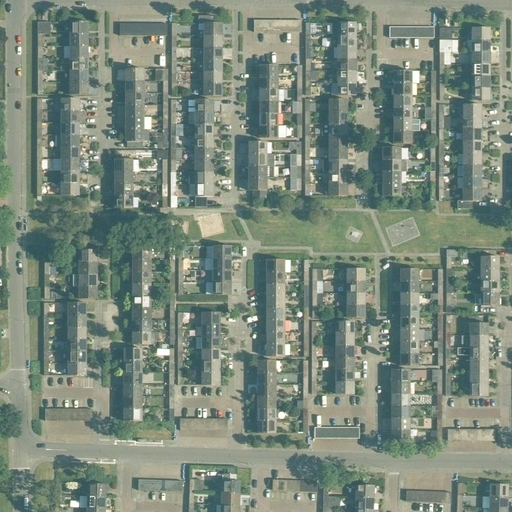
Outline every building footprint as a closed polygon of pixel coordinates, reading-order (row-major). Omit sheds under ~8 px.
[(222,36),(222,24),(213,24),(213,16),(198,16),(198,24),(204,24),(204,31),(198,31),(198,36),(222,36)] [(50,35),(50,23),(38,23),(38,35),(42,35),(50,35)] [(88,35),(88,23),(70,23),(70,35),(88,35)] [(356,36),(356,24),(332,24),(332,36),(338,36),(356,36)] [(451,41),(451,29),(439,28),(439,41),(451,41)] [(490,41),(490,29),(472,29),(472,41),(490,41)] [(88,47),(88,35),(70,35),(70,47),(88,47)] [(222,48),(222,36),(198,36),(204,36),(204,48),(222,48)] [(356,48),(356,36),(338,36),(338,48),(356,48)] [(451,53),(451,41),(439,41),(439,53),(444,53),(451,53)] [(490,53),(490,41),(472,41),(472,53),(490,53)] [(88,59),(88,47),(70,47),(70,59),(88,59)] [(222,60),(222,48),(204,48),(204,60),(222,60)] [(356,60),(356,48),(338,48),(338,60),(356,60)] [(490,65),(490,53),(472,53),(472,65),(490,65)] [(88,71),(88,59),(70,59),(64,59),(64,64),(70,64),(70,71),(88,71)] [(222,72),(222,60),(204,60),(204,72),(222,72)] [(356,72),(356,60),(338,60),(338,72),(356,72)] [(490,77),(490,65),(472,65),(472,77),(490,77)] [(278,78),(277,66),(259,66),(259,78),(278,78)] [(143,82),(143,69),(125,69),(125,82),(143,82)] [(88,83),(88,71),(70,71),(70,83),(88,83)] [(222,84),(222,72),(204,72),(204,84),(222,84)] [(356,84),(356,72),(338,72),(338,84),(356,84)] [(412,84),(412,72),(393,72),(393,84),(412,84)] [(490,89),(490,77),(472,77),(472,89),(490,89)] [(278,90),(278,78),(259,78),(259,90),(278,90)] [(143,94),(143,82),(125,82),(125,94),(143,94)] [(88,95),(88,83),(70,83),(70,95),(88,95)] [(222,97),(222,84),(204,84),(204,97),(222,97)] [(356,96),(356,84),(338,84),(331,84),(331,96),(356,96)] [(412,96),(412,84),(393,84),(393,96),(412,96)] [(490,101),(490,89),(472,89),(472,101),(490,101)] [(278,102),(278,90),(259,90),(259,102),(278,102)] [(143,106),(143,94),(125,94),(125,106),(143,106)] [(412,108),(412,96),(393,96),(393,108),(412,108)] [(61,99),(61,112),(79,112),(79,99),(61,99)] [(329,100),(329,112),(347,112),(347,100),(329,100)] [(195,101),(195,113),(213,113),(213,101),(195,101)] [(278,114),(278,102),(259,102),(259,114),(278,114)] [(481,118),(481,105),(463,105),(463,117),(481,118)] [(144,118),(143,106),(125,106),(125,118),(144,118)] [(412,120),(412,108),(393,108),(393,120),(412,120)] [(79,124),(79,112),(61,112),(61,124),(79,124)] [(347,124),(347,112),(329,112),(329,124),(347,124)] [(213,125),(213,113),(195,113),(195,125),(213,125)] [(278,126),(278,114),(259,114),(259,126),(278,126)] [(481,130),(481,118),(463,117),(463,130),(481,130)] [(144,130),(144,118),(125,118),(125,130),(144,130)] [(412,131),(412,120),(393,120),(393,132),(412,131)] [(79,136),(79,124),(61,124),(61,136),(79,136)] [(347,136),(347,124),(329,124),(322,124),(322,136),(329,136),(347,136)] [(213,137),(213,125),(195,125),(195,137),(213,137)] [(278,138),(278,126),(259,126),(259,139),(278,138)] [(144,142),(144,130),(125,130),(125,142),(127,142),(127,148),(141,148),(141,142),(144,142)] [(168,148),(168,143),(168,130),(163,130),(163,142),(157,142),(157,145),(147,145),(147,148),(168,148)] [(481,141),(481,130),(463,130),(463,141),(481,141)] [(412,144),(412,131),(393,132),(393,144),(412,144)] [(41,141),(41,136),(37,136),(37,148),(41,148),(41,147),(47,147),(47,141),(41,141)] [(79,148),(79,136),(61,136),(61,148),(79,148)] [(347,148),(347,136),(329,136),(329,148),(347,148)] [(213,149),(213,137),(195,137),(195,149),(213,149)] [(481,153),(481,141),(463,141),(463,153),(481,153)] [(267,155),(267,143),(249,143),(248,155),(267,155)] [(79,160),(79,148),(61,148),(61,160),(79,160)] [(347,160),(347,148),(329,148),(329,160),(347,160)] [(401,148),(385,148),(383,148),(383,160),(407,160),(401,160),(401,148)] [(213,161),(213,149),(195,149),(195,161),(213,161)] [(481,165),(481,153),(463,153),(463,165),(481,165)] [(248,155),(248,167),(274,167),(274,155),(267,155),(248,155)] [(79,172),(79,160),(61,160),(61,172),(79,172)] [(132,160),(114,160),(114,173),(132,172),(132,160)] [(347,173),(347,160),(329,160),(323,160),(323,172),(329,173),(347,173)] [(407,172),(407,160),(383,160),(382,172),(401,172),(407,172)] [(175,164),(175,161),(171,161),(171,173),(175,173),(175,172),(179,172),(179,164),(175,164)] [(213,173),(213,161),(195,161),(195,173),(189,173),(213,173)] [(481,177),(481,165),(463,165),(463,177),(481,177)] [(248,167),(248,179),(267,179),(274,179),(274,167),(248,167)] [(79,184),(79,172),(61,172),(61,184),(79,184)] [(133,185),(132,172),(114,173),(114,185),(133,185)] [(401,185),(401,172),(382,172),(382,184),(401,185)] [(213,185),(213,173),(189,173),(189,185),(195,185),(213,185)] [(347,185),(347,173),(329,173),(329,185),(347,185)] [(481,189),(481,177),(463,177),(463,189),(481,189)] [(267,191),(267,179),(248,179),(248,191),(253,191),(253,199),(266,199),(266,191),(267,191)] [(79,196),(79,184),(61,184),(61,196),(79,196)] [(401,197),(401,185),(382,184),(382,197),(401,197)] [(133,197),(133,185),(114,185),(114,197),(133,197)] [(213,197),(213,185),(195,185),(195,197),(213,197)] [(347,197),(347,185),(329,185),(329,197),(347,197)] [(481,202),(481,189),(463,189),(463,202),(457,202),(457,210),(472,210),(472,202),(481,202)] [(133,209),(133,197),(114,197),(114,209),(133,209)] [(231,259),(231,247),(213,247),(213,259),(231,259)] [(151,261),(151,248),(133,248),(133,261),(151,261)] [(97,263),(97,251),(79,251),(79,263),(97,263)] [(499,270),(499,257),(481,257),(481,270),(499,270)] [(231,271),(231,259),(213,259),(213,271),(231,271)] [(285,273),(285,260),(266,260),(266,273),(285,273)] [(151,273),(151,261),(133,261),(133,273),(151,273)] [(97,275),(97,263),(79,263),(79,275),(97,275)] [(365,282),(365,270),(347,270),(347,282),(365,282)] [(419,282),(419,270),(400,270),(400,282),(419,282)] [(499,282),(499,270),(481,270),(481,282),(499,282)] [(231,283),(231,271),(213,271),(213,283),(231,283)] [(151,285),(151,273),(133,273),(133,285),(151,285)] [(285,285),(285,273),(266,273),(266,285),(285,285)] [(79,275),(73,275),(73,287),(79,287),(97,287),(97,275),(79,275)] [(365,294),(365,282),(347,282),(347,294),(365,294)] [(419,294),(419,282),(400,282),(400,294),(419,294)] [(451,282),(446,282),(446,294),(451,294),(455,294),(455,282),(451,282)] [(499,294),(499,282),(481,282),(481,294),(499,294)] [(231,295),(231,283),(213,283),(213,296),(231,295)] [(151,297),(151,285),(133,285),(133,297),(151,297)] [(285,297),(285,285),(266,285),(266,297),(285,297)] [(49,287),(45,287),(45,299),(68,299),(68,294),(62,294),(62,293),(55,293),(55,292),(49,292),(49,287)] [(97,299),(97,287),(79,287),(79,299),(97,299)] [(365,306),(365,294),(347,294),(347,306),(365,306)] [(419,306),(419,294),(400,294),(400,306),(419,306)] [(499,306),(499,294),(481,294),(481,306),(499,306)] [(151,309),(151,297),(133,297),(132,309),(151,309)] [(285,309),(285,297),(266,297),(266,309),(285,309)] [(68,303),(68,316),(86,316),(86,303),(68,303)] [(365,318),(365,306),(347,306),(347,318),(365,318)] [(419,318),(419,306),(400,306),(400,318),(419,318)] [(151,321),(151,309),(132,309),(132,321),(151,321)] [(285,321),(285,309),(266,309),(266,321),(285,321)] [(220,326),(220,313),(202,313),(202,326),(220,326)] [(86,328),(86,316),(68,316),(68,328),(86,328)] [(419,330),(419,318),(400,318),(400,330),(419,330)] [(151,333),(151,321),(132,321),(132,333),(151,333)] [(285,333),(285,321),(266,321),(266,333),(285,333)] [(336,323),(336,335),(354,335),(354,323),(336,323)] [(488,336),(488,324),(469,324),(470,336),(488,336)] [(202,326),(196,326),(196,338),(202,338),(220,338),(220,326),(202,326)] [(86,340),(86,328),(68,328),(68,340),(86,340)] [(418,342),(419,330),(400,330),(400,342),(418,342)] [(151,345),(151,333),(132,333),(132,345),(151,345)] [(285,345),(285,333),(266,333),(266,345),(285,345)] [(354,347),(354,335),(336,335),(336,347),(354,347)] [(470,336),(461,336),(461,348),(470,348),(488,348),(488,336),(470,336)] [(220,350),(220,338),(202,338),(202,350),(220,350)] [(86,352),(86,340),(68,340),(68,352),(86,352)] [(418,354),(418,342),(400,342),(400,354),(418,354)] [(285,357),(285,345),(266,345),(266,357),(285,357)] [(354,359),(354,347),(336,347),(336,359),(354,359)] [(457,348),(450,348),(445,348),(445,360),(450,360),(456,360),(457,348)] [(488,360),(488,348),(470,348),(470,360),(488,360)] [(142,349),(124,349),(124,361),(142,361),(142,349)] [(220,362),(220,350),(202,350),(202,362),(220,362)] [(86,364),(86,352),(68,352),(68,364),(86,364)] [(418,366),(418,354),(400,354),(400,366),(418,366)] [(354,371),(354,359),(336,359),(336,371),(354,371)] [(488,372),(488,360),(470,360),(470,372),(488,372)] [(142,373),(142,361),(124,361),(124,373),(142,373)] [(276,361),(258,361),(258,373),(276,373),(276,361)] [(220,374),(220,362),(202,362),(202,374),(220,374)] [(86,376),(86,364),(68,364),(68,376),(86,376)] [(410,370),(392,370),(392,383),(410,383),(410,370)] [(354,383),(354,371),(336,371),(336,383),(354,383)] [(488,384),(488,372),(470,372),(470,384),(488,384)] [(142,385),(142,373),(124,373),(124,385),(142,385)] [(276,385),(276,373),(258,373),(258,385),(276,385)] [(308,385),(308,373),(303,373),(303,377),(300,377),(300,384),(303,384),(303,385),(308,385)] [(220,386),(220,374),(202,374),(202,386),(220,386)] [(354,395),(354,383),(336,383),(336,395),(354,395)] [(410,395),(410,383),(392,383),(392,395),(410,395)] [(488,396),(488,384),(470,384),(470,396),(488,396)] [(142,397),(142,385),(124,385),(124,397),(142,397)] [(276,397),(276,385),(258,385),(258,397),(276,397)] [(308,397),(308,385),(303,385),(303,390),(298,390),(298,394),(303,394),(303,397),(308,397)] [(410,407),(410,395),(392,395),(391,407),(410,407)] [(142,409),(142,397),(124,397),(124,409),(142,409)] [(276,409),(276,397),(258,397),(258,409),(276,409)] [(410,419),(410,407),(391,407),(391,419),(410,419)] [(142,422),(142,409),(124,409),(124,422),(142,422)] [(276,421),(276,409),(258,409),(258,421),(276,421)] [(410,431),(410,419),(391,419),(391,431),(410,431)] [(275,434),(276,421),(258,421),(258,434),(275,434)] [(410,443),(410,431),(391,431),(391,443),(410,443)] [(240,494),(240,482),(235,481),(236,475),(217,474),(217,481),(222,481),(222,493),(240,494)] [(105,497),(106,485),(88,484),(87,497),(105,497)] [(508,485),(490,485),(490,497),(508,498),(508,485)] [(374,486),(356,486),(356,498),(374,498),(374,486)] [(239,506),(240,494),(222,493),(221,505),(239,506)] [(105,509),(105,497),(87,497),(87,509),(105,509)] [(335,497),(328,497),(324,497),(323,509),(334,509),(335,497)] [(507,510),(508,498),(490,497),(489,509),(507,510)] [(373,510),(374,498),(356,498),(355,510),(373,510)]
